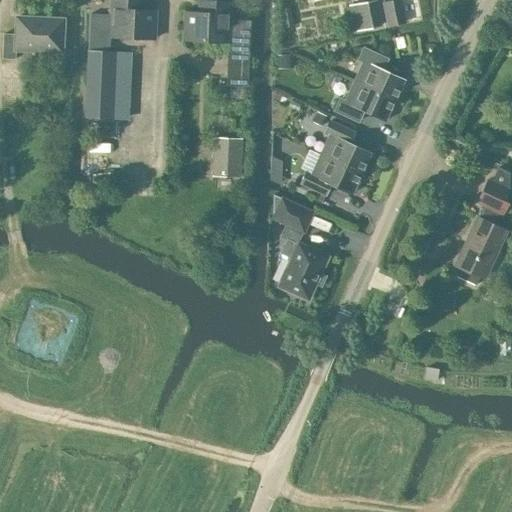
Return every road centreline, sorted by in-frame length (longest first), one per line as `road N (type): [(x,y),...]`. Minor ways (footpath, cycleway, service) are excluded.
road 1 (unclassified): [(258,511),(487,0)]
road 2 (track): [(511,446),(471,459),(449,503),(433,511),(298,494),(255,462),(142,430),(0,414)]
